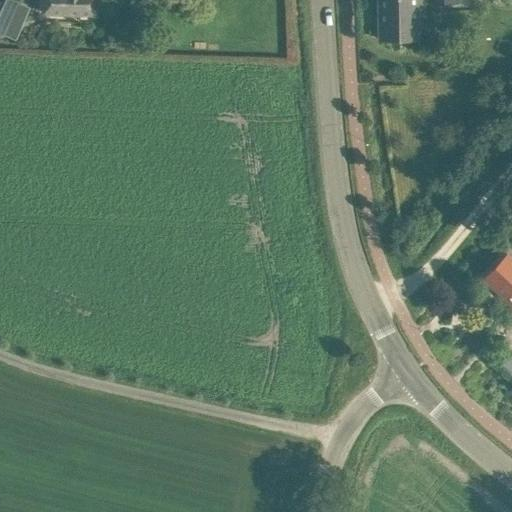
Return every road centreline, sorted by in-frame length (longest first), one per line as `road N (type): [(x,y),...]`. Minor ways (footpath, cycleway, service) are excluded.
road 1 (tertiary): [(406,370),(370,305),(336,189),(322,0)]
road 2 (unknown): [(339,436),(127,397),(0,357)]
road 3 (track): [(370,305),(441,257),(511,171)]
road 4 (unclassified): [(313,511),(339,436),(406,370)]
road 5 (tertiary): [(511,470),(447,417),(406,370)]
